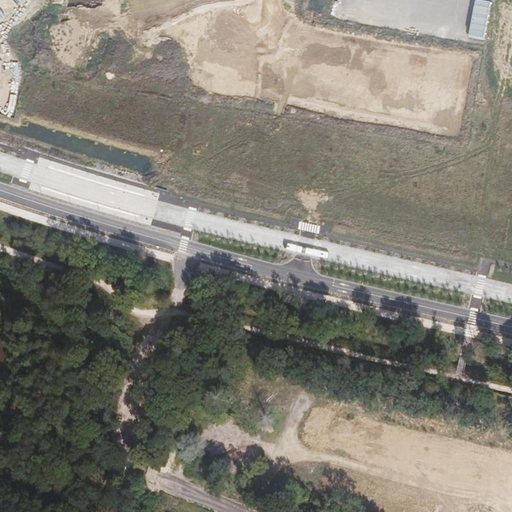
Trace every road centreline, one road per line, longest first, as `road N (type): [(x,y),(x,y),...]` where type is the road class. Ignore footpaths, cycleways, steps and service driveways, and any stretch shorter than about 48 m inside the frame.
road 1 (secondary): [(0,190),(252,264),(511,326)]
road 2 (track): [(509,511),(502,503),(280,448),(256,511)]
road 3 (track): [(140,472),(120,448),(189,247)]
road 4 (track): [(157,476),(203,448),(280,448),(300,402)]
